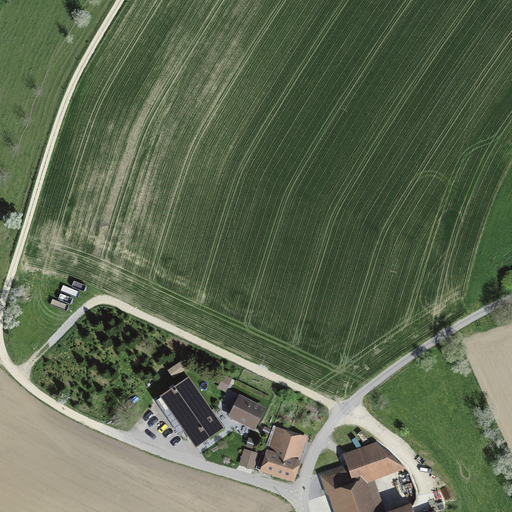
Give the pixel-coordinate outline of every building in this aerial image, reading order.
[(232,379),(223,374),(219,382),(228,387),(232,379)] [(174,413),(197,446),(222,428),(188,379),(156,400),(168,418),(174,413)] [(231,416),(253,427),(262,409),(240,398),(238,402),(234,400),(229,409),(233,411),(231,416)] [(275,431),(268,453),(262,451),(255,468),(264,471),(265,470),(291,478),(300,450),(302,451),(305,441),(275,431)] [(392,511),(374,511),(363,481),(404,467),(392,455),(378,444),(353,453),(353,454),(355,453),(362,463),(323,477),(329,494),(335,492),(342,511),(434,511),(435,511),(432,511),(411,511),(409,506),(392,511)] [(240,464),(253,468),(257,454),(245,451),(240,464)]
